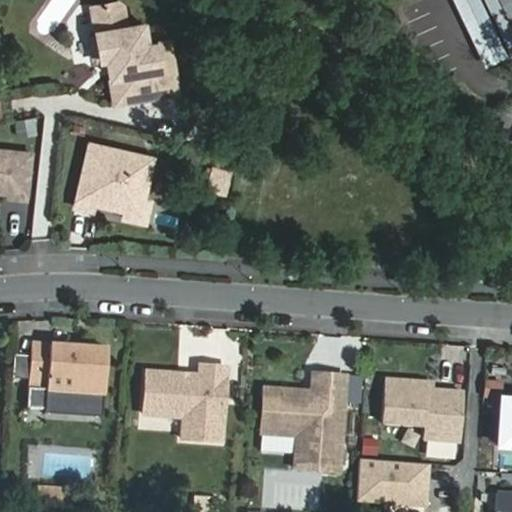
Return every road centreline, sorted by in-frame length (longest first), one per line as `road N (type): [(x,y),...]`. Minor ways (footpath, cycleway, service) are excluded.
road 1 (residential): [(0,289),(53,285),(511,314)]
road 2 (track): [(511,210),(227,0)]
